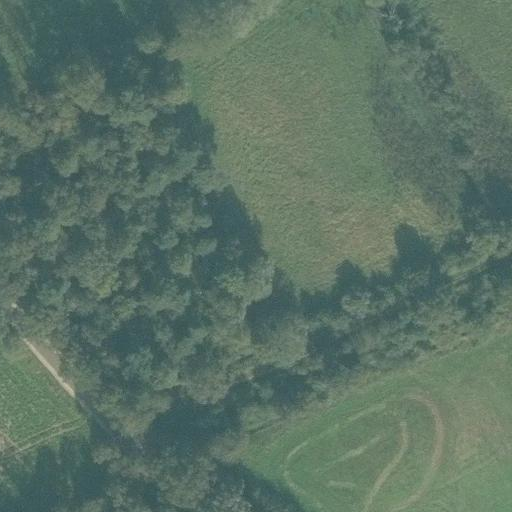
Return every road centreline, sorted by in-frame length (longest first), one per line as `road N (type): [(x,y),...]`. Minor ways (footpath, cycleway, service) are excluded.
road 1 (track): [(117,431),(511,259)]
road 2 (unclassified): [(188,511),(0,301)]
